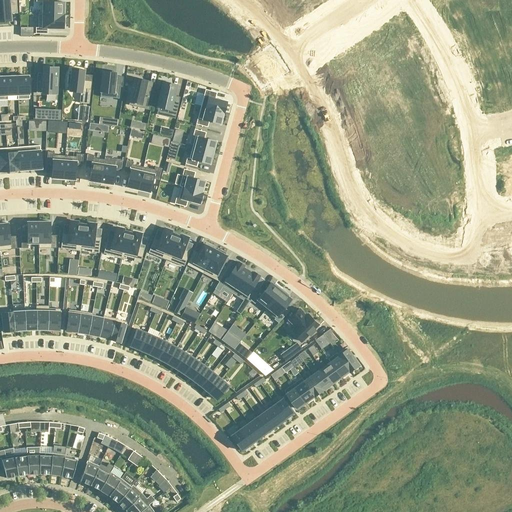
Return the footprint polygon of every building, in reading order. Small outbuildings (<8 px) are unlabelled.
[(0,0),(0,22),(10,21),(10,15),(9,2),(16,1),(15,0),(0,0)] [(35,0),(36,3),(43,3),(43,15),(38,15),(38,17),(63,17),(63,16),(63,3),(48,3),(47,0),(35,0)] [(269,0),(269,1),(281,19),(287,15),(290,20),(300,13),(290,0),(269,0)] [(290,0),(300,13),(309,6),(307,2),(309,0),(290,0)] [(433,0),(440,10),(454,0),(460,0),(462,1),(462,0),(433,0)] [(35,29),(35,35),(47,35),(47,29),(63,29),(63,17),(38,17),(38,29),(35,29)] [(403,19),(394,25),(405,41),(414,34),(403,19)] [(394,25),(385,31),(396,47),(405,41),(394,25)] [(385,31),(376,37),(387,53),(396,47),(385,31)] [(478,34),(460,41),(465,52),(482,44),(478,34)] [(376,37),(367,43),(378,59),(387,53),(376,37)] [(367,43),(358,49),(369,65),(378,59),(367,43)] [(482,44),(465,52),(469,62),(486,54),(482,44)] [(358,49),(349,56),(360,71),(369,65),(358,49)] [(486,54),(469,62),(473,72),(491,64),(486,54)] [(428,59),(410,66),(414,76),(431,69),(428,59)] [(491,64),(473,72),(478,82),(495,74),(491,64)] [(335,65),(322,74),(336,93),(348,85),(349,87),(357,82),(348,69),(341,74),(335,65)] [(37,72),(36,94),(56,95),(57,69),(43,68),(43,72),(37,72)] [(431,69),(414,76),(418,86),(435,79),(431,69)] [(68,76),(68,84),(70,84),(69,92),(80,94),(79,104),(89,105),(91,82),(83,81),(84,71),(71,70),(71,76),(68,76)] [(103,72),(100,97),(119,99),(120,87),(114,87),(116,73),(114,73),(114,72),(106,70),(106,72),(103,72)] [(17,77),(6,78),(7,101),(8,101),(8,96),(17,96),(17,101),(18,101),(17,77)] [(28,77),(17,77),(18,101),(29,100),(28,77)] [(132,93),(130,103),(141,106),(140,109),(149,111),(154,92),(145,90),(147,82),(135,79),(133,89),(134,89),(133,94),(132,93)] [(435,79),(418,86),(422,95),(439,88),(435,79)] [(162,84),(156,108),(169,111),(168,119),(174,120),(178,102),(173,100),(176,87),(162,84)] [(439,88),(422,95),(426,105),(443,97),(439,88)] [(205,91),(200,108),(223,114),(226,103),(215,99),(216,94),(205,91)] [(443,97),(426,105),(429,114),(447,107),(443,97)] [(362,109),(347,115),(352,127),(377,118),(372,106),(375,105),(374,104),(372,98),(360,103),(362,109)] [(200,108),(196,125),(207,128),(209,122),(220,126),(223,114),(200,108)] [(51,112),(50,121),(59,121),(60,112),(51,112)] [(353,129),(352,130),(356,140),(357,139),(357,140),(372,134),(375,140),(387,136),(389,135),(386,128),(381,130),(377,118),(352,127),(353,129)] [(434,120),(422,122),(423,129),(426,129),(428,141),(454,136),(454,135),(455,135),(453,124),(452,125),(452,123),(436,126),(434,120)] [(195,137),(192,148),(213,154),(216,142),(204,139),(206,133),(194,130),(193,136),(195,137)] [(173,136),(172,142),(179,144),(181,138),(173,136)] [(431,154),(428,155),(430,161),(442,159),(441,153),(457,149),(454,136),(428,141),(431,154)] [(365,155),(359,157),(361,165),(360,165),(363,173),(364,172),(367,180),(381,175),(377,162),(384,159),(378,143),(363,149),(365,155)] [(28,147),(17,148),(19,171),(30,171),(28,147)] [(39,147),(28,147),(30,171),(41,170),(39,147)] [(17,148),(7,149),(8,172),(19,171),(17,148)] [(186,159),(185,165),(196,168),(198,162),(210,165),(213,154),(192,148),(189,160),(186,159)] [(7,149),(0,149),(0,172),(8,172),(7,149)] [(47,153),(46,165),(52,165),(51,179),(63,180),(65,157),(54,156),(54,153),(47,153)] [(65,157),(63,180),(75,181),(76,167),(82,168),(83,155),(76,155),(76,158),(65,157)] [(87,155),(85,167),(91,168),(89,182),(101,184),(104,161),(93,159),(94,156),(87,155)] [(104,161),(101,184),(112,186),(114,172),(120,173),(122,161),(104,158),(104,161)] [(126,161),(124,173),(129,175),(126,188),(138,191),(142,172),(143,168),(132,166),(133,163),(126,161)] [(505,163),(498,164),(500,177),(506,176),(508,192),(510,192),(510,193),(511,192),(511,165),(506,166),(505,163)] [(443,164),(430,164),(430,172),(433,171),(433,184),(460,183),(460,178),(461,178),(461,172),(459,172),(459,170),(443,170),(443,164)] [(138,191),(137,192),(149,195),(152,181),(158,183),(161,171),(155,170),(153,175),(142,172),(138,191)] [(184,177),(181,188),(183,189),(202,194),(205,182),(193,179),(195,173),(183,170),(182,176),(184,177)] [(390,192),(379,202),(389,214),(406,199),(396,188),(400,184),(395,179),(386,187),(390,192)] [(434,198),(431,198),(432,205),(444,204),(444,198),(454,197),(460,197),(460,195),(461,195),(461,184),(460,184),(460,183),(433,184),(434,198)] [(175,199),(174,205),(185,208),(187,202),(199,205),(202,194),(183,189),(180,200),(175,199)] [(430,209),(429,223),(434,223),(433,233),(457,236),(459,220),(443,218),(444,210),(430,209)] [(77,223),(70,222),(68,235),(62,234),(60,250),(79,252),(82,225),(77,225),(77,223)] [(21,237),(21,249),(28,249),(28,245),(38,244),(38,249),(38,223),(27,223),(27,237),(21,237)] [(38,223),(38,249),(56,249),(56,236),(50,237),(50,223),(38,223)] [(8,224),(0,225),(0,251),(17,250),(15,237),(9,238),(8,224)] [(82,225),(79,252),(80,252),(80,249),(91,251),(91,253),(98,254),(100,239),(94,238),(95,225),(88,224),(88,226),(82,225)] [(123,230),(116,228),(113,241),(107,239),(103,254),(122,259),(128,233),(123,232),(123,230)] [(156,254),(167,258),(175,236),(170,234),(171,232),(164,229),(159,241),(154,239),(148,254),(155,256),(156,254)] [(133,262),(140,264),(144,249),(138,247),(141,235),(134,233),(133,235),(128,233),(122,259),(123,257),(134,260),(133,262)] [(188,239),(181,236),(180,238),(175,236),(167,258),(166,261),(183,267),(189,253),(183,251),(188,239)] [(203,274),(215,251),(213,250),(213,248),(206,244),(205,246),(203,245),(198,254),(193,252),(187,266),(203,274)] [(215,251),(203,274),(219,283),(225,272),(225,271),(226,269),(221,266),(226,257),(224,256),(225,254),(217,250),(217,252),(215,251)] [(222,288),(232,295),(247,272),(243,269),(244,267),(237,263),(229,275),(225,272),(219,283),(214,290),(219,293),(222,288)] [(252,275),(247,272),(232,295),(243,302),(236,312),(240,315),(250,302),(256,292),(251,289),(259,277),(253,273),(252,275)] [(250,302),(254,305),(255,304),(265,311),(282,291),(274,285),(273,286),(270,284),(263,292),(259,289),(256,292),(250,302)] [(284,309),(291,300),(288,298),(289,296),(282,291),(265,311),(274,319),(273,320),(278,324),(288,312),(284,309)] [(24,305),(12,306),(12,313),(14,332),(25,331),(24,312),(24,305)] [(36,312),(24,312),(25,331),(36,331),(36,307),(36,312)] [(36,307),(36,331),(47,331),(48,307),(36,307)] [(48,307),(47,331),(59,332),(60,310),(48,309),(48,307)] [(299,310),(288,321),(296,328),(291,332),(302,343),(309,335),(311,337),(316,331),(315,330),(319,326),(308,315),(306,317),(299,310)] [(68,311),(66,332),(77,334),(80,312),(68,311)] [(80,312),(77,334),(88,335),(92,314),(80,312)] [(3,333),(14,332),(12,313),(1,314),(3,333)] [(92,314),(88,335),(98,338),(103,317),(102,319),(92,317),(92,314)] [(103,317),(98,338),(109,340),(115,320),(103,317)] [(115,320),(109,340),(120,344),(126,323),(115,320)] [(139,351),(146,335),(136,330),(129,347),(139,351)] [(227,333),(221,341),(233,350),(240,342),(227,333)] [(146,335),(139,351),(149,355),(156,339),(146,335)] [(323,335),(315,341),(320,348),(328,342),(323,335)] [(156,339),(149,355),(158,360),(166,344),(156,339)] [(158,360),(167,364),(176,349),(166,344),(158,360)] [(297,344),(280,356),(285,362),(302,351),(297,344)] [(312,348),(308,351),(312,357),(317,354),(312,348)] [(176,349),(167,364),(176,370),(185,354),(176,349)] [(348,350),(339,357),(340,358),(350,372),(351,373),(360,367),(348,350)] [(185,354),(176,370),(184,375),(194,360),(185,354)] [(340,358),(331,364),(341,378),(350,372),(340,358)] [(203,367),(194,360),(184,375),(193,381),(203,367)] [(289,364),(282,369),(286,374),(293,369),(289,364)] [(341,378),(331,364),(322,370),(332,385),(341,378)] [(203,367),(193,381),(201,387),(212,373),(203,367)] [(332,385),(322,370),(313,377),(324,391),(332,385)] [(212,373),(201,387),(208,394),(220,380),(212,373)] [(324,391),(313,377),(304,383),(315,397),(324,391)] [(208,394),(216,401),(228,388),(220,380),(208,394)] [(304,383),(296,389),(306,404),(315,397),(304,383)] [(296,389),(287,396),(297,410),(306,404),(296,389)] [(275,406),(285,420),(294,414),(284,399),(275,406)] [(285,420),(275,406),(266,412),(276,426),(285,420)] [(266,412),(257,418),(268,433),(276,426),(266,412)] [(249,424),(259,439),(268,433),(257,418),(249,424)] [(240,431),(250,445),(259,439),(249,424),(240,431)] [(241,452),(250,445),(240,431),(231,437),(241,452)] [(108,447),(113,450),(117,442),(111,440),(108,447)] [(39,448),(26,448),(26,454),(28,475),(39,475),(39,454),(39,448)] [(6,479),(17,477),(14,456),(5,458),(3,451),(0,451),(0,459),(0,460),(4,472),(2,472),(4,479),(6,478),(6,479)] [(127,460),(132,464),(138,456),(133,452),(127,460)] [(26,454),(14,456),(17,477),(28,475),(26,454)] [(52,454),(39,454),(39,475),(50,475),(52,454)] [(64,456),(52,454),(50,475),(60,477),(64,456)] [(77,459),(64,456),(60,477),(71,479),(77,459)] [(143,459),(138,456),(132,464),(137,467),(143,459)] [(79,482),(89,486),(98,467),(87,462),(79,482)] [(98,467),(89,486),(99,491),(110,473),(113,468),(108,465),(106,468),(100,465),(98,467)] [(155,482),(161,476),(157,472),(150,478),(155,482)] [(99,491),(108,497),(120,480),(110,473),(99,491)] [(165,480),(161,476),(155,482),(159,486),(165,480)] [(120,480),(108,497),(117,504),(131,488),(120,480)] [(131,488),(117,504),(124,511),(142,495),(132,486),(131,488)] [(142,495),(124,511),(125,511),(140,511),(148,506),(154,501),(150,496),(146,500),(142,495)]
